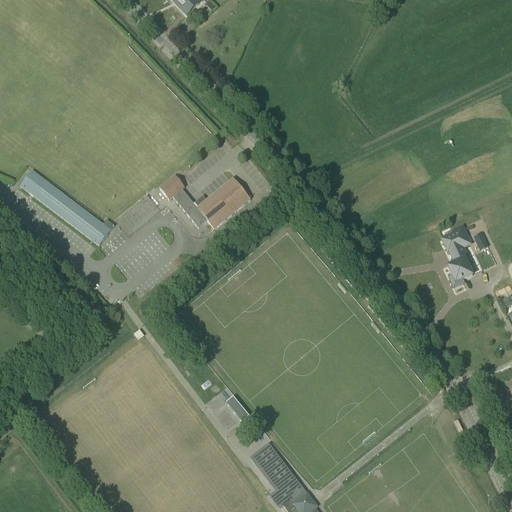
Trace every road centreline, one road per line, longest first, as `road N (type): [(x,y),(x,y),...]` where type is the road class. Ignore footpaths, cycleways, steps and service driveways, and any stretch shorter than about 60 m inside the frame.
road 1 (unclassified): [(511,494),(455,372),(346,234),(119,0)]
road 2 (unknown): [(460,380),(320,494)]
road 3 (unclassified): [(0,197),(56,235),(117,295)]
